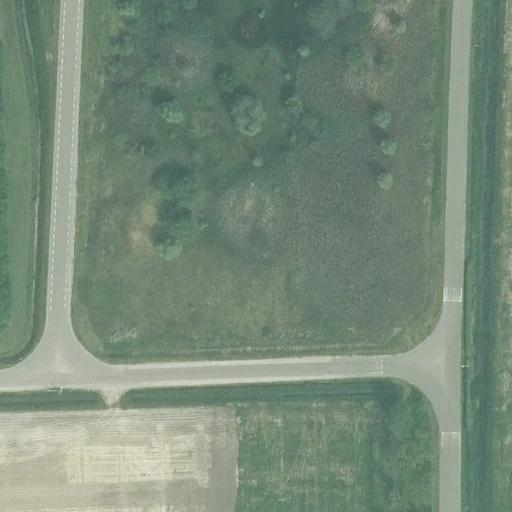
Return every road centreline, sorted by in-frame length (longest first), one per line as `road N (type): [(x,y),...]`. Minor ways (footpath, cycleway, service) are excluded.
road 1 (unclassified): [(56,377),(448,367)]
road 2 (residential): [(56,377),(72,0)]
road 3 (unclassified): [(448,367),(468,0)]
road 4 (unclassified): [(450,511),(448,367)]
